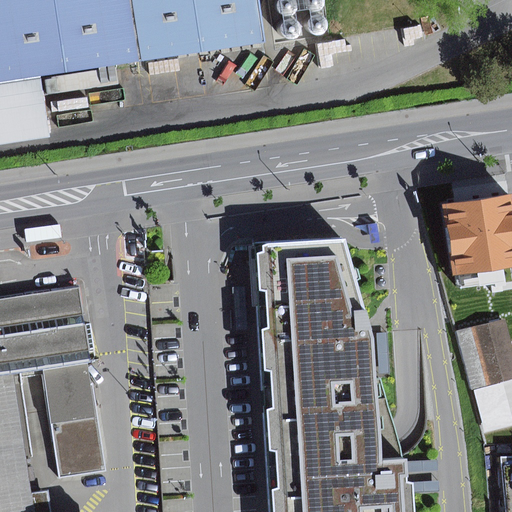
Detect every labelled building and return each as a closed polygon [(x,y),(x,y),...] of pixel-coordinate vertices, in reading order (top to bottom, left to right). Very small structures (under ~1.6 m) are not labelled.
[(0,0),(0,84),(40,78),(264,43),(257,0),(0,0)] [(291,18),(294,17),(297,16),(299,13),(301,10),(301,6),(300,3),(298,0),(282,0),(280,3),(280,7),(280,10),(281,13),(284,16),(287,18),(291,18)] [(317,15),(321,14),(324,12),(326,10),(327,6),(327,3),(326,0),(306,0),(307,0),(306,4),(306,7),(308,10),(310,13),(314,14),(317,15)] [(320,38),(324,37),(327,35),(329,33),(331,29),(331,26),(330,23),(328,20),(325,18),(322,17),(318,17),(315,18),(312,20),(310,23),(309,27),(310,30),(311,33),(314,36),(317,37),(320,38)] [(294,42),(297,41),(300,39),(303,37),(304,33),(304,30),(303,26),(301,24),(298,22),(295,20),(291,21),(288,22),(285,24),(284,27),(283,31),(283,34),(285,37),(287,40),(290,41),(294,42)] [(40,78),(0,84),(0,145),(50,139),(48,130),(40,78)] [(455,276),(511,267),(511,195),(444,205),(455,276)] [(349,241),(255,243),(272,511),(408,511),(406,479),(411,478),(411,474),(411,460),(386,461),(377,341),(373,326),(349,241)] [(0,511),(36,511),(28,458),(34,457),(22,377),(43,374),(59,480),(108,473),(94,384),(92,385),(88,364),(92,363),(85,319),(80,287),(0,299),(0,511)] [(511,380),(511,345),(506,320),(473,328),(487,386),(501,382),(511,380)] [(487,386),(473,328),(456,332),(470,390),(474,390),(487,386)] [(506,399),(501,382),(487,386),(474,390),(478,407),(506,399)] [(511,511),(511,457),(503,458),(506,511),(511,511)] [(406,479),(408,511),(418,511),(416,484),(411,483),(411,478),(406,479)]
